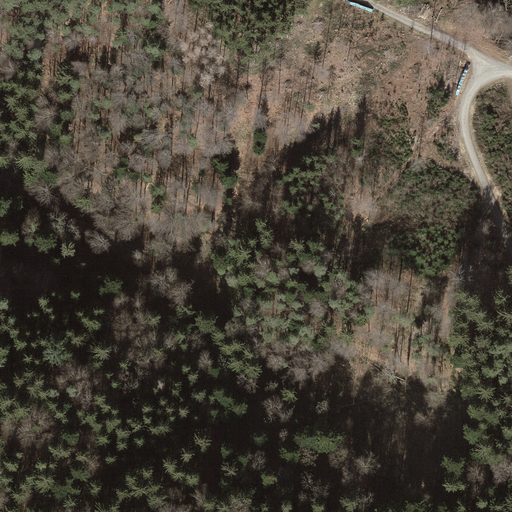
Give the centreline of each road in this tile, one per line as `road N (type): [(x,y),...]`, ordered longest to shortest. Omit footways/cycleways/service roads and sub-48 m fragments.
road 1 (track): [(0,259),(16,266),(42,310),(64,415),(164,471),(176,493)]
road 2 (track): [(23,277),(45,277),(145,329),(195,366),(219,400)]
road 3 (track): [(511,245),(466,128),(466,95),(485,62),(511,72)]
road 4 (track): [(485,62),(359,0)]
